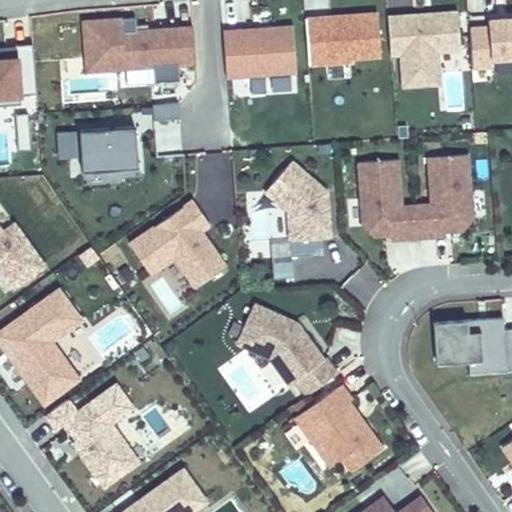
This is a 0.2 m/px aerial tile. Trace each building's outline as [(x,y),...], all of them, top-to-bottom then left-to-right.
[(460,48),(456,7),(385,12),(388,54),(397,54),(400,86),(441,84),(439,50),(460,48)] [(376,8),(302,14),(305,63),(348,62),(348,58),(379,55),(376,8)] [(511,54),(511,10),(486,12),(484,23),(468,22),(470,66),(492,64),(490,56),(511,54)] [(124,14),(80,15),(84,70),(152,65),(156,81),(184,78),(182,65),(197,63),(194,21),(125,25),(124,14)] [(293,22),(222,26),(223,77),(296,74),(293,22)] [(23,51),(0,51),(0,94),(26,93),(23,51)] [(155,116),(180,116),(180,102),(155,102),(155,116)] [(21,148),(32,147),(29,112),(17,114),(21,148)] [(137,121),(81,126),(84,167),(140,163),(137,121)] [(470,192),(467,155),(427,158),(431,205),(416,206),(419,238),(434,237),(434,232),(444,231),(463,230),(472,219),(470,192)] [(419,238),(416,206),(401,207),(397,160),(358,163),(361,200),(363,227),(373,237),(390,235),(401,234),(402,239),(419,238)] [(329,239),(326,205),(320,206),(320,199),(325,192),(290,163),(261,197),(287,218),(290,258),(322,255),(321,239),(329,239)] [(485,218),(483,191),(470,192),(472,219),(485,218)] [(213,223),(193,195),(126,241),(153,275),(175,259),(195,286),(229,262),(207,229),(213,223)] [(363,227),(361,200),(348,201),(350,228),(363,227)] [(4,224),(0,218),(0,282),(7,292),(50,263),(16,218),(4,224)] [(87,317),(60,281),(0,325),(0,343),(47,404),(85,377),(57,339),(87,317)] [(322,360),(304,335),(300,338),(294,330),(297,325),(254,306),(236,345),(269,360),(289,386),(295,382),(306,397),(336,375),(325,359),(322,360)] [(511,329),(504,330),(503,318),(434,323),(437,364),(468,362),(505,359),(506,373),(511,372),(511,329)] [(506,373),(505,359),(468,362),(469,375),(506,373)] [(136,405),(115,379),(80,405),(71,394),(43,413),(58,430),(65,426),(104,486),(142,458),(117,423),(136,405)] [(357,425),(343,406),(349,401),(352,399),(341,384),(293,419),(312,446),(314,444),(328,446),(330,445),(340,459),(350,472),(383,448),(363,421),(357,425)] [(363,421),(349,401),(343,406),(357,425),(363,421)] [(511,439),(502,447),(511,461),(511,439)] [(340,459),(330,445),(328,446),(314,444),(312,446),(328,468),(340,459)] [(188,511),(207,497),(182,464),(111,511),(188,511)] [(316,505),(322,483),(304,478),(297,499),(316,505)] [(432,511),(421,496),(399,511),(394,511),(393,509),(390,511),(385,506),(388,503),(384,497),(362,511),(432,511)]
